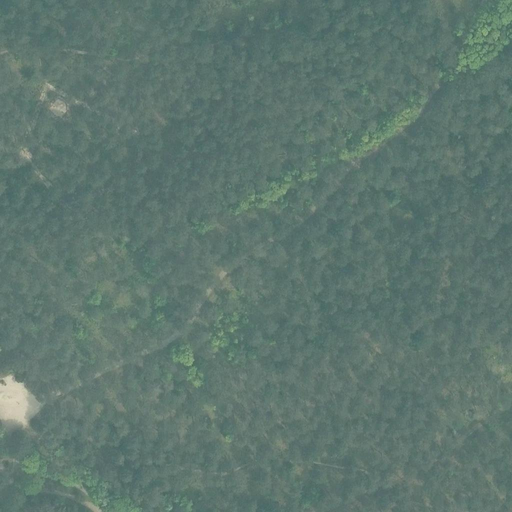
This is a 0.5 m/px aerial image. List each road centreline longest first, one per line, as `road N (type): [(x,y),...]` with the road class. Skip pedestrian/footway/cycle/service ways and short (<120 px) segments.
road 1 (track): [(482,0),(321,189),(217,279),(182,330),(53,396),(0,406)]
road 2 (track): [(0,56),(14,49),(135,58),(302,27),(385,0)]
road 3 (track): [(312,511),(402,468),(435,469),(511,403)]
road 4 (track): [(108,511),(19,463),(0,421)]
